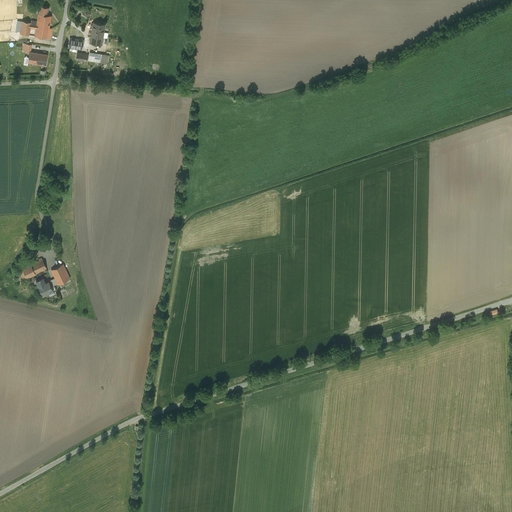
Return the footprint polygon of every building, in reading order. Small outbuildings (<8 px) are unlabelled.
[(22,21),(20,33),(29,35),(31,28),(37,29),(35,35),(51,38),(53,29),(49,28),(51,16),(48,15),(50,8),(41,6),(38,22),(32,21),(31,23),(22,21)] [(105,24),(94,22),(90,42),(102,45),(105,24)] [(71,35),(68,50),(81,52),(84,37),(71,35)] [(30,52),(32,45),(24,43),(23,51),(30,52)] [(30,52),(28,62),(46,65),(47,54),(30,52)] [(109,55),(90,52),(88,61),(107,64),(109,55)] [(88,54),(78,53),(76,60),(86,61),(88,54)] [(41,245),(33,241),(27,252),(36,256),(41,245)] [(40,261),(19,270),(24,280),(47,268),(42,258),(39,259),(40,261)] [(63,264),(51,270),(55,278),(58,283),(58,284),(70,279),(63,264)] [(43,278),(36,281),(43,295),(48,293),(48,292),(52,290),(53,291),(53,290),(51,286),(49,281),(48,282),(45,283),(43,278)] [(55,278),(48,281),(48,282),(49,281),(51,286),(58,283),(55,278)] [(62,292),(64,291),(67,296),(77,291),(72,282),(60,288),(62,292)]
